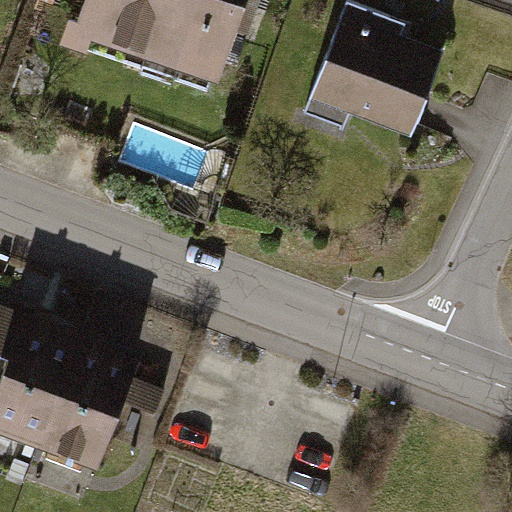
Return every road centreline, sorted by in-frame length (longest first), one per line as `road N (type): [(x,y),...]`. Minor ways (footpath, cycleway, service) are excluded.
road 1 (residential): [(0,196),(436,360)]
road 2 (residential): [(511,194),(436,360)]
